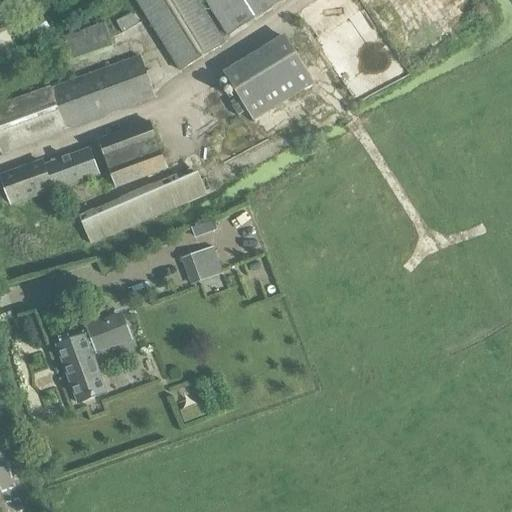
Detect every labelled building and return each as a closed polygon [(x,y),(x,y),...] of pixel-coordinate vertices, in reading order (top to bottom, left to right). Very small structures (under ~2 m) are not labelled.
[(140,0),(138,2),(181,71),(226,44),(198,0),(140,0)] [(207,0),(230,36),(282,2),(280,0),(207,0)] [(117,22),(123,34),(138,25),(132,14),(117,22)] [(66,63),(113,47),(105,24),(59,40),(66,63)] [(226,77),(254,121),(315,83),(288,39),(226,77)] [(0,156),(1,156),(0,154),(0,153),(155,97),(141,57),(0,107),(0,156)] [(150,122),(100,141),(117,188),(167,169),(150,122)] [(42,162),(2,176),(12,205),(52,191),(53,192),(99,175),(90,150),(44,167),(42,162)] [(84,223),(91,240),(201,193),(194,175),(84,223)] [(191,275),(197,273),(200,281),(218,274),(210,251),(186,260),(191,275)] [(122,318),(90,329),(92,337),(87,339),(91,350),(96,348),(97,350),(129,338),(122,318)] [(91,350),(87,339),(86,337),(58,347),(79,403),(107,393),(91,350)]
